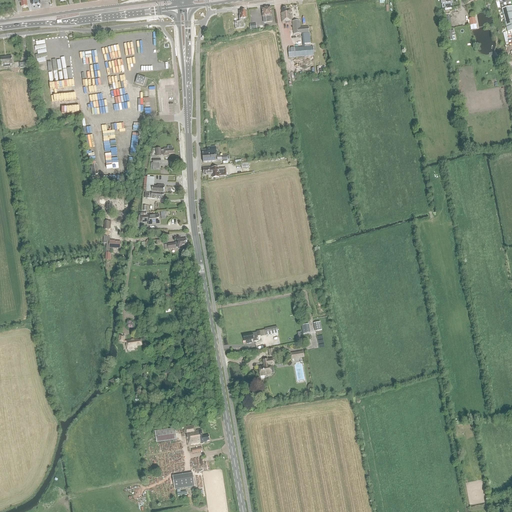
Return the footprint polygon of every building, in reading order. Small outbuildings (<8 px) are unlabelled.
[(502,9),(507,32),(511,31),(511,8),(511,6),(502,9)] [(267,7),(266,8),(261,8),(262,13),(262,14),(262,15),(262,16),(265,16),(266,22),(272,22),(271,15),(270,7),(269,7),(267,7)] [(281,14),(282,22),(291,21),(290,10),(286,10),(285,7),(281,8),(282,14),(281,14)] [(239,22),(234,22),(235,29),(244,28),(243,19),(246,18),(245,11),(244,10),(242,11),(241,11),(238,11),(239,15),(238,16),(239,22)] [(299,21),(292,22),(293,32),(290,32),(290,37),(294,36),(294,35),(309,33),(308,27),(300,28),(299,21)] [(140,60),(156,60),(156,44),(140,45),(140,60)] [(102,52),(82,54),(84,70),(90,69),(90,72),(94,71),(95,75),(99,74),(99,71),(106,70),(106,72),(115,71),(115,68),(125,67),(124,63),(121,63),(120,50),(112,51),(112,47),(101,48),(102,52)] [(313,47),(288,49),(289,58),(314,56),(313,47)] [(145,78),(138,76),(136,84),(143,86),(145,78)] [(161,148),(156,148),(157,156),(161,156),(161,154),(164,154),(165,155),(169,155),(169,153),(174,153),(174,149),(173,149),(172,147),(171,145),(167,146),(167,147),(164,148),(164,149),(161,149),(161,148)] [(202,157),(203,163),(216,162),(215,155),(216,155),(215,147),(208,147),(209,150),(202,150),(202,156),(209,155),(209,156),(202,157)] [(161,159),(153,159),(153,163),(150,163),(151,170),(154,170),(153,169),(160,169),(159,163),(161,163),(161,159)] [(219,176),(226,175),(226,168),(218,168),(218,167),(203,169),(203,171),(203,172),(203,173),(204,174),(204,175),(212,174),(212,177),(219,177),(219,176)] [(157,185),(157,186),(154,186),(154,178),(147,177),(147,182),(146,191),(151,192),(164,193),(164,185),(157,185)] [(146,213),(139,214),(141,223),(148,222),(149,225),(159,224),(158,215),(148,217),(147,216),(146,216),(146,213)] [(114,221),(104,221),(104,230),(113,230),(114,221)] [(108,237),(104,236),(103,244),(106,244),(106,253),(109,253),(109,248),(120,249),(121,242),(116,242),(116,241),(110,241),(110,238),(108,237)] [(164,245),(165,250),(175,249),(175,248),(177,247),(178,249),(182,249),(182,248),(182,247),(187,246),(186,239),(177,240),(177,242),(175,242),(175,243),(164,245)] [(320,322),(313,323),(315,331),(322,330),(320,322)] [(301,326),(303,335),(310,333),(309,324),(301,326)] [(246,340),(247,344),(251,343),(251,340),(253,339),(254,342),(258,341),(257,336),(260,336),(259,331),(256,332),(257,333),(252,333),(246,335),(243,336),(244,341),(246,340)] [(119,336),(119,342),(126,343),(127,349),(137,348),(137,346),(142,345),(141,340),(138,341),(137,339),(126,341),(124,341),(125,336),(119,336)] [(290,354),(291,360),(304,358),(303,352),(290,354)] [(271,374),(269,366),(273,365),(272,359),(262,360),(263,367),(258,367),(260,376),(260,377),(260,378),(261,379),(262,379),(263,378),(264,377),(264,376),(264,375),(271,374)] [(195,425),(184,427),(185,434),(187,434),(187,437),(188,446),(200,444),(201,444),(202,444),(203,443),(207,443),(207,441),(209,441),(208,436),(202,437),(201,430),(195,431),(195,425)] [(175,428),(155,431),(156,443),(177,439),(175,428)] [(192,474),(173,477),(175,490),(194,486),(192,474)]
